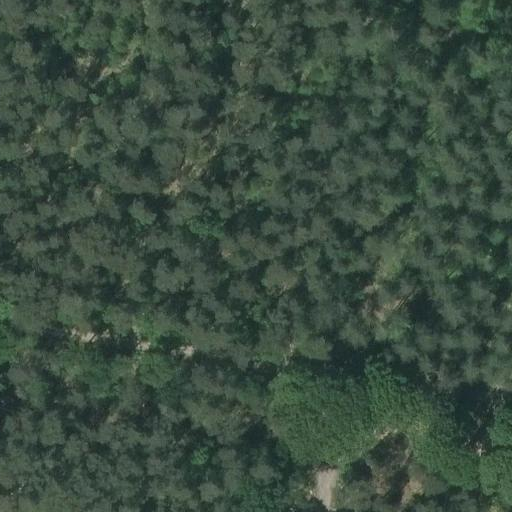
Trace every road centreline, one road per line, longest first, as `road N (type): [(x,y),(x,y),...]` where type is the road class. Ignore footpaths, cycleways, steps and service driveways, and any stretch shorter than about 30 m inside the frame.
road 1 (track): [(278,365),(0,321)]
road 2 (track): [(511,401),(278,365)]
road 3 (track): [(323,470),(417,386)]
